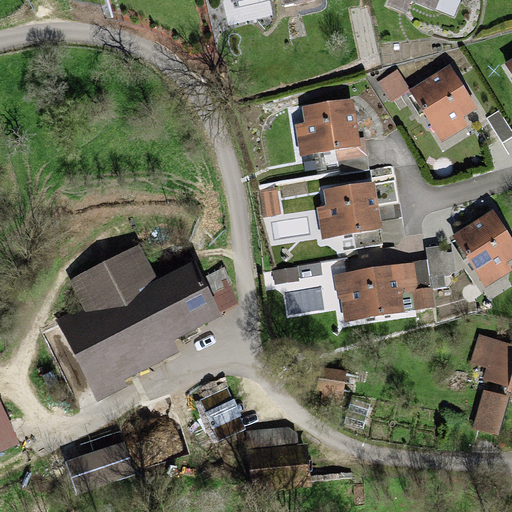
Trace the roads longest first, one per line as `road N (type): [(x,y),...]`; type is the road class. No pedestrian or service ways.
road 1 (track): [(0,38),(91,31),(140,46),(188,86),(223,141),(244,268)]
road 2 (residential): [(511,461),(398,456),(336,437),(286,406),(257,373),(244,268)]
